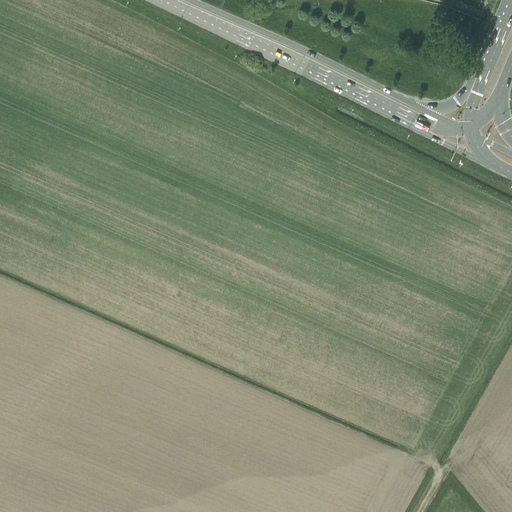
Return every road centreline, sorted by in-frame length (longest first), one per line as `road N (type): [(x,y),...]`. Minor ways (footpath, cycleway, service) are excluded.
road 1 (primary): [(161,0),(417,124)]
road 2 (primary): [(426,110),(187,0)]
